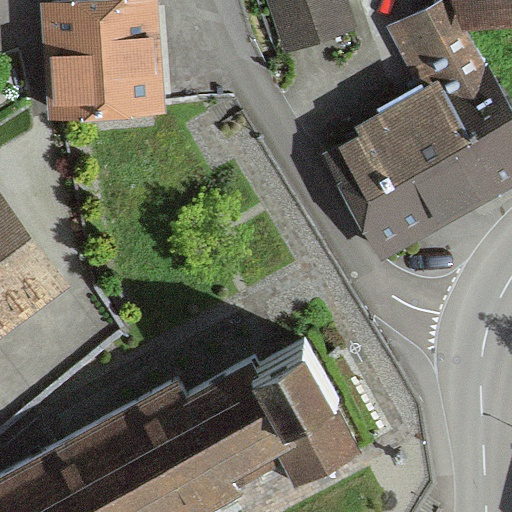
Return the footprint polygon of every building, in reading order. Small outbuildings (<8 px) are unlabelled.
[(55,113),(149,108),(141,0),(76,0),(47,2),(55,113)] [(270,0),(285,43),(342,24),(334,0),(270,0)] [(511,0),(448,0),(454,17),(511,10),(511,0)] [(459,200),(491,183),(511,170),(511,121),(483,69),(480,71),(444,6),(403,28),(416,53),(407,58),(416,76),(415,76),(428,100),(441,92),(465,135),(432,154),(459,200)] [(324,157),(373,248),(459,200),(432,154),(465,135),(441,92),(428,100),(383,124),(377,114),(354,127),(360,137),(324,157)] [(0,312),(51,274),(0,206),(0,312)] [(175,380),(174,377),(0,471),(0,511),(189,511),(233,487),(243,506),(290,482),(291,484),(356,450),(330,402),(334,400),(300,339),(254,363),(250,355),(205,380),(198,368),(175,380)]
